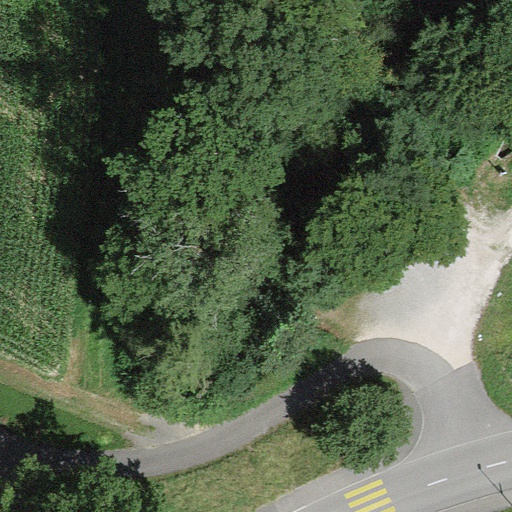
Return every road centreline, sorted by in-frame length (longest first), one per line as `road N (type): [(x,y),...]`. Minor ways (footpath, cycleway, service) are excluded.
road 1 (track): [(487,467),(429,382),(440,316),(491,236)]
road 2 (unclassified): [(358,511),(511,462)]
